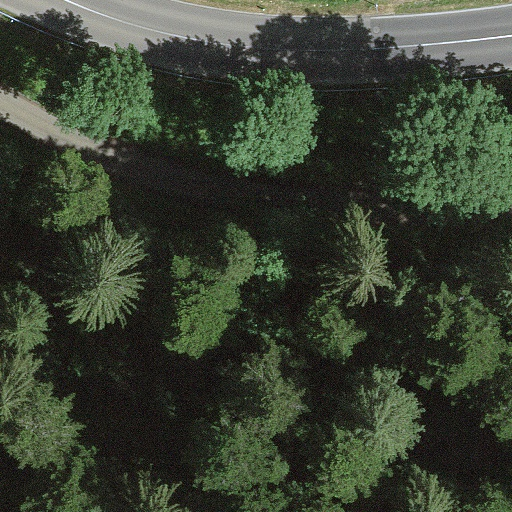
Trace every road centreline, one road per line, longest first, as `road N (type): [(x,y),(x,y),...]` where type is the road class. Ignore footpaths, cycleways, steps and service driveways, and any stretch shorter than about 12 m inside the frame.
road 1 (track): [(511,201),(336,206),(229,196),(137,168),(0,98)]
road 2 (primary): [(511,29),(253,47),(166,36),(61,0)]
